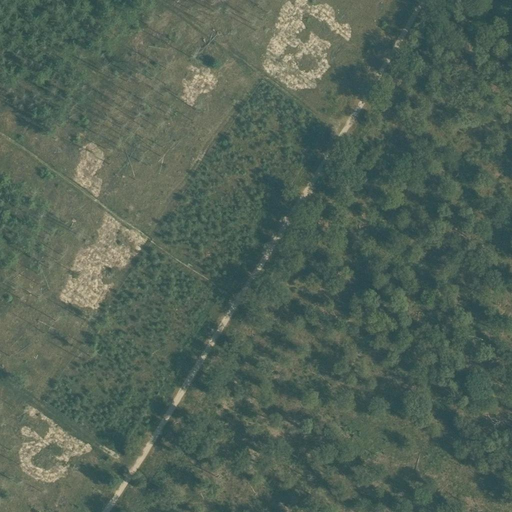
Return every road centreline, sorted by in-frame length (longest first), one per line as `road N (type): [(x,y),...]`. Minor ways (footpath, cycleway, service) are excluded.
road 1 (track): [(236,303),(107,511)]
road 2 (track): [(339,135),(236,303)]
road 3 (track): [(339,135),(423,0)]
